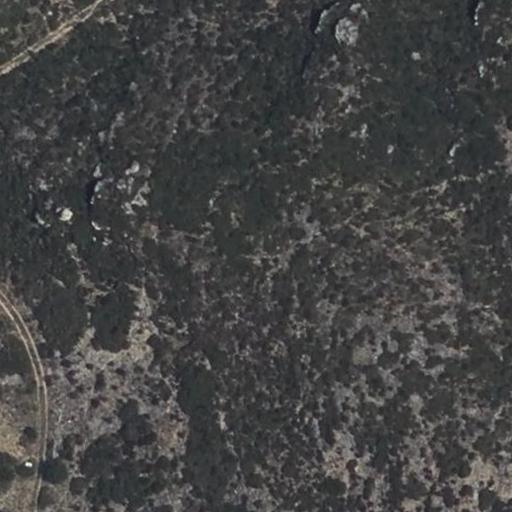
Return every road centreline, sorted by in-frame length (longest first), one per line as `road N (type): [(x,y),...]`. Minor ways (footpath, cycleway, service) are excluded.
road 1 (track): [(37,511),(47,382),(0,302)]
road 2 (track): [(0,74),(112,0)]
